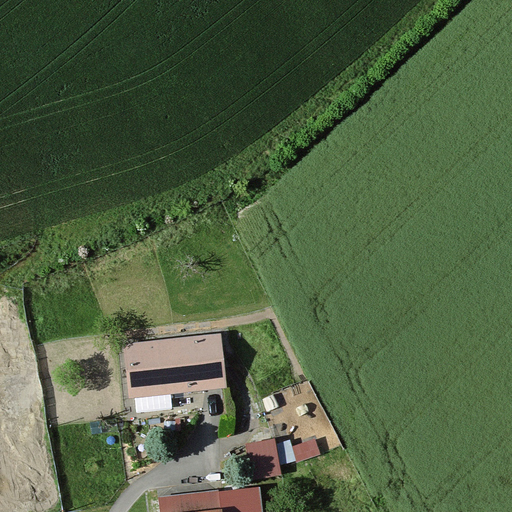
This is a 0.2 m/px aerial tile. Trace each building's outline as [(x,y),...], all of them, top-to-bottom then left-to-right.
[(0,333),(0,378),(16,371),(0,333)] [(222,333),(121,346),(128,401),(229,389),(222,333)] [(279,441),(284,459),(297,456),(292,437),(279,441)] [(275,443),(246,449),(252,483),(281,478),(275,443)] [(218,492),(156,499),(158,511),(261,511),(259,493),(218,497),(218,492)]
